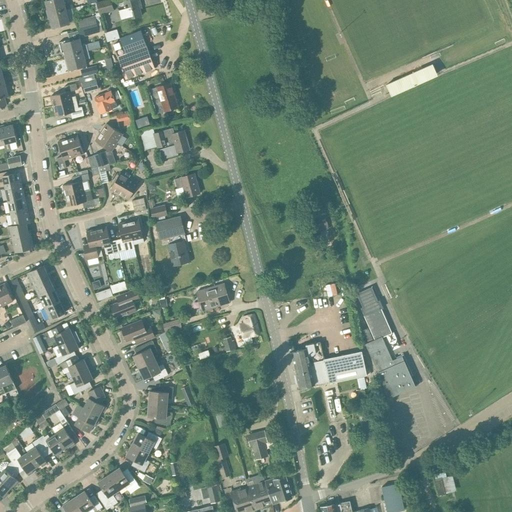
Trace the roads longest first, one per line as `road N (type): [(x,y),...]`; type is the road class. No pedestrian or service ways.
road 1 (unclassified): [(308,502),(188,0)]
road 2 (residential): [(20,511),(112,442),(130,401),(60,246)]
road 3 (unclassified): [(308,502),(404,464),(511,396)]
